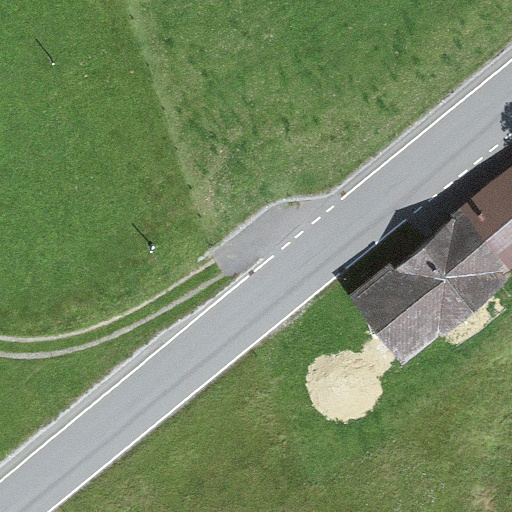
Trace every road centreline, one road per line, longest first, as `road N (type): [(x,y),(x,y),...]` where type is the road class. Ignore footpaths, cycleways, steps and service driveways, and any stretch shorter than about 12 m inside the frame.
road 1 (tertiary): [(511,109),(12,511)]
road 2 (track): [(343,240),(286,228),(153,321),(89,348),(0,351)]
